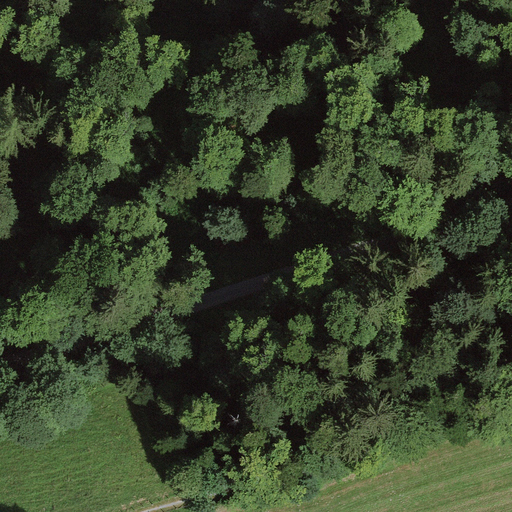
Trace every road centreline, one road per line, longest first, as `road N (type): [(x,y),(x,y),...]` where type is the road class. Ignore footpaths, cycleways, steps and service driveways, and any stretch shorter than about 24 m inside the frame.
road 1 (track): [(0,364),(511,199)]
road 2 (track): [(189,511),(511,416)]
